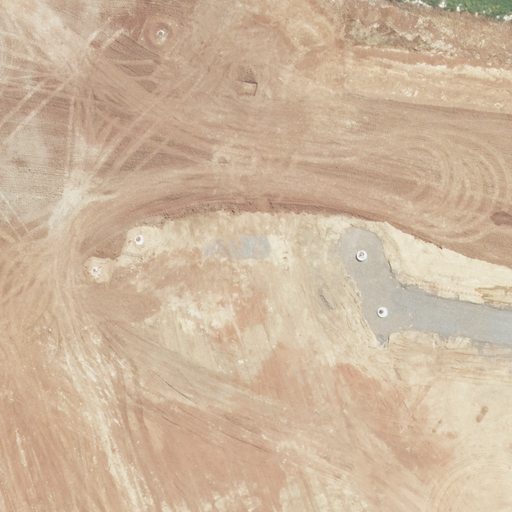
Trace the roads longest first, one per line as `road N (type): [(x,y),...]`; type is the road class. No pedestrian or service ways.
road 1 (secondary): [(234,511),(245,341),(238,262)]
road 2 (secondary): [(167,103),(178,86),(214,68),(253,76),(268,89),(282,127),(269,164)]
road 3 (residential): [(0,53),(84,62),(167,103)]
road 4 (residential): [(363,293),(511,311)]
road 5 (residential): [(0,454),(89,468),(113,511)]
